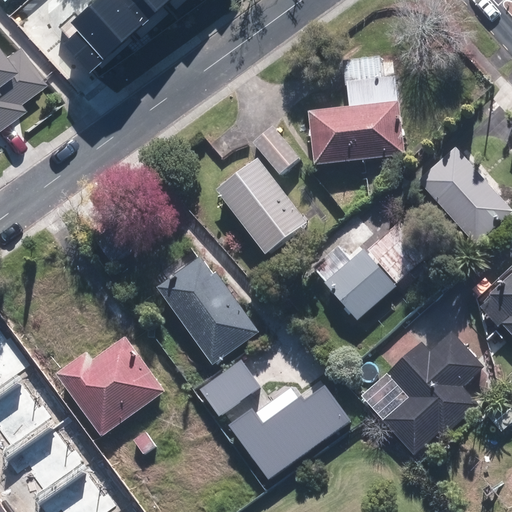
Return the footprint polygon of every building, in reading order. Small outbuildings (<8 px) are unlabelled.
[(63,44),(89,73),(143,24),(120,0),(95,0),(71,22),(78,30),(63,44)] [(167,0),(120,0),(143,24),(156,12),(155,11),(167,0)] [(0,81),(20,67),(0,38),(0,81)] [(401,102),(317,112),(323,161),(407,151),(401,102)] [(277,127),(258,143),(283,174),(303,158),(277,127)] [(455,149),(420,182),(476,242),(511,210),(455,149)] [(262,161),(225,189),(271,251),(309,223),(262,161)] [(335,289),(361,318),(431,257),(405,228),(335,289)] [(207,254),(164,285),(219,361),(262,330),(207,254)] [(511,327),(511,281),(498,295),(501,299),(492,308),(511,327)] [(0,388),(32,365),(11,337),(8,339),(0,328),(0,388)] [(325,369),(292,332),(274,348),(308,385),(325,369)] [(427,343),(393,374),(412,396),(389,416),(421,452),(444,432),(448,436),(483,406),(466,387),(486,368),(455,333),(434,351),(427,343)] [(67,377),(107,434),(170,389),(134,338),(99,362),(95,357),(67,377)] [(242,361),(202,390),(221,415),(260,386),(242,361)] [(6,447),(7,449),(51,417),(43,406),(39,409),(29,396),(30,395),(22,383),(0,399),(0,425),(1,426),(0,426),(0,430),(10,445),(6,447)] [(253,410),(230,426),(266,478),(350,420),(325,385),(302,401),(300,398),(263,424),(253,410)] [(511,436),(511,391),(484,419),(506,442),(511,436)] [(37,493),(38,495),(82,463),(81,461),(83,459),(75,448),(72,451),(56,428),(9,461),(18,473),(29,465),(34,470),(31,472),(42,488),(37,493)] [(106,511),(115,506),(107,495),(104,497),(89,477),(90,476),(88,473),(41,506),(45,511),(57,511),(61,510),(63,511),(106,511)]
